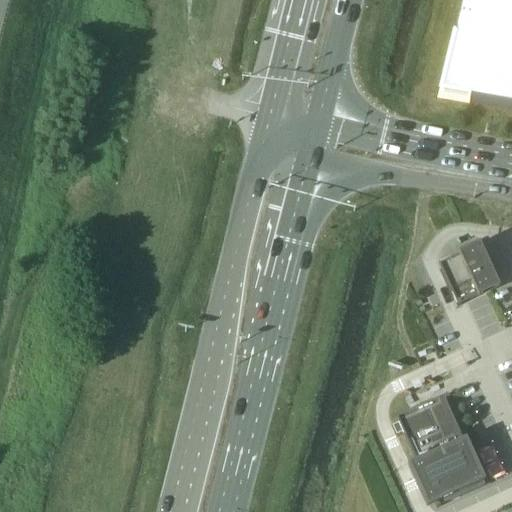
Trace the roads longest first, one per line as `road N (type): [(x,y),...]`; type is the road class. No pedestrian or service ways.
road 1 (secondary): [(269,116),(172,511)]
road 2 (secondary): [(220,511),(310,154)]
road 3 (tertiary): [(310,154),(511,192)]
road 4 (tertiary): [(511,162),(319,118)]
road 5 (secondary): [(319,118),(348,0)]
